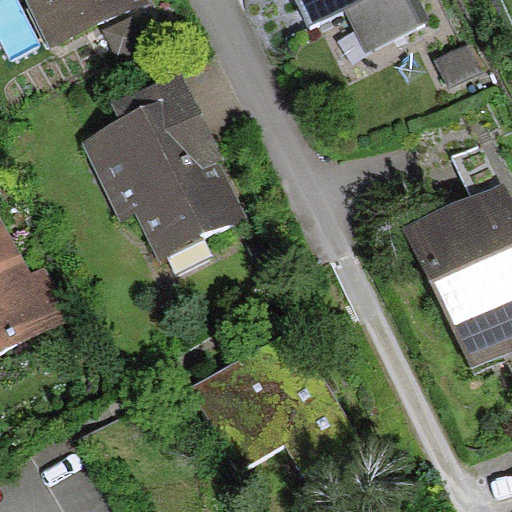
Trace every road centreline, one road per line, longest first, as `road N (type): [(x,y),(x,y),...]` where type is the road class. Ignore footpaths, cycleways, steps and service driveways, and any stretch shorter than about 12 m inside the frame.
road 1 (residential): [(320,200),(473,511)]
road 2 (residential): [(218,0),(320,200)]
